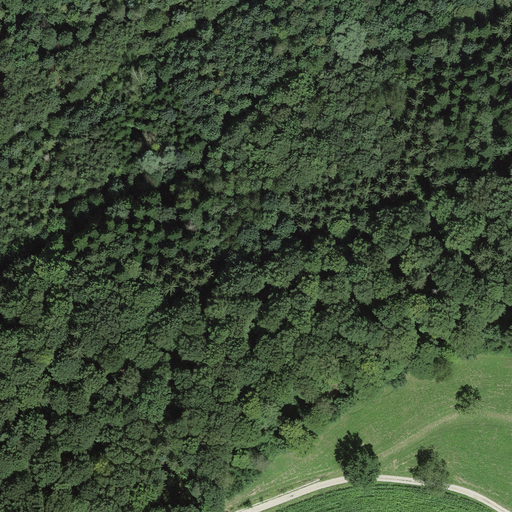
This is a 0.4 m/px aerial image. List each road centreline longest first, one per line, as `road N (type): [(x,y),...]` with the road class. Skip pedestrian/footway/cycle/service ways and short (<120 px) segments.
road 1 (track): [(511,11),(421,48),(293,81),(187,179),(0,274)]
road 2 (track): [(511,169),(373,212),(160,315),(0,431)]
road 3 (track): [(0,151),(252,0)]
road 4 (track): [(505,511),(450,486),(356,476),(251,511)]
